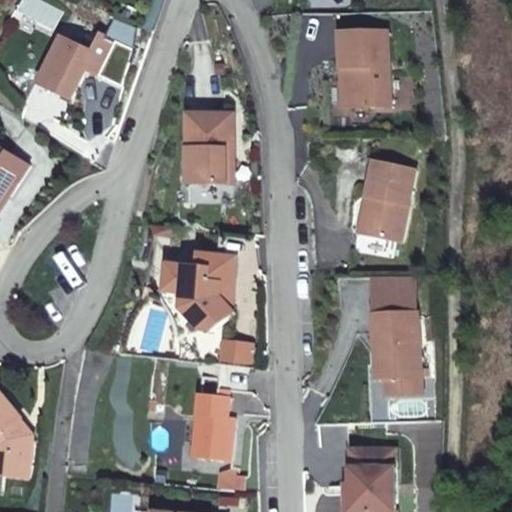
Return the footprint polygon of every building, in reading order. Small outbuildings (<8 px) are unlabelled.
[(392,31),(344,33),(346,69),(351,69),(352,108),(394,106),(392,31)] [(96,52),(66,38),(44,85),(75,100),(89,70),(103,77),(109,65),(120,42),(104,35),(96,52)] [(120,42),(109,65),(129,75),(140,52),(120,42)] [(236,115),(193,115),(194,185),(230,185),(230,151),(236,151),(236,115)] [(0,190),(21,204),(41,175),(7,152),(2,161),(0,159),(0,190)] [(376,199),(369,235),(404,242),(419,170),(379,162),(371,198),(376,199)] [(0,222),(6,227),(21,204),(0,190),(0,222)] [(236,310),(229,303),(234,298),(236,286),(238,286),(240,258),(203,255),(202,268),(184,267),(178,272),(177,287),(182,294),(189,294),(188,310),(207,331),(217,332),(239,313),(236,310)] [(178,272),(184,267),(172,266),(170,293),(182,294),(177,287),(178,272)] [(376,275),(378,313),(422,311),(420,274),(376,275)] [(238,286),(236,286),(234,298),(229,303),(236,310),(238,286)] [(422,311),(378,313),(380,348),(389,348),(391,380),(426,378),(422,311)] [(380,348),(382,380),(391,380),(389,348),(380,348)] [(250,392),(252,366),(226,364),(224,390),(250,392)] [(426,378),(391,380),(392,396),(427,394),(426,378)] [(0,466),(9,468),(9,473),(32,476),(37,433),(31,432),(22,420),(26,416),(5,390),(0,393),(0,466)] [(235,398),(205,395),(199,458),(235,461),(239,418),(233,418),(235,398)] [(31,432),(37,433),(26,416),(22,420),(31,432)] [(387,449),(356,450),(357,511),(398,511),(397,467),(387,467),(387,449)] [(397,449),(387,449),(387,467),(397,467),(397,449)] [(357,511),(356,450),(349,450),(349,511),(357,511)]
